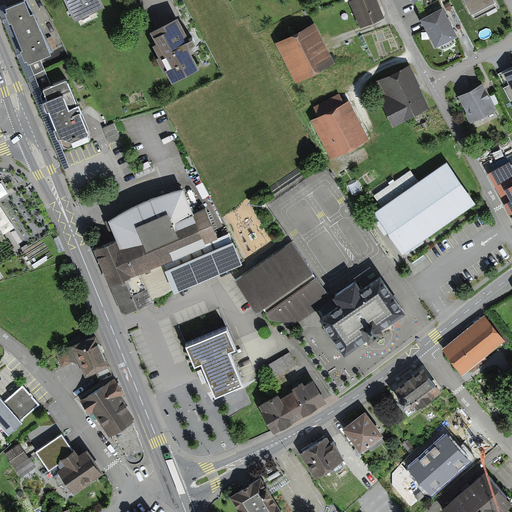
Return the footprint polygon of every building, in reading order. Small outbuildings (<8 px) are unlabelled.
[(41,56),(48,52),(31,12),(28,14),(22,0),(21,0),(3,8),(26,62),(27,61),(41,56)] [(64,0),(74,21),(104,7),(100,0),(64,0)] [(385,18),(377,0),(352,0),(349,1),(360,28),(385,18)] [(499,3),(497,0),(470,0),(478,14),(499,3)] [(421,19),(436,46),(457,35),(442,8),(421,19)] [(152,45),(170,82),(198,68),(188,49),(192,47),(177,18),(150,31),(156,43),(152,45)] [(276,44),(296,84),(335,64),(315,24),(276,44)] [(70,148),(92,139),(67,78),(52,84),(41,56),(27,61),(61,144),(70,148)] [(372,84),(393,125),(431,107),(410,65),(372,84)] [(458,95),(471,122),(496,110),(484,83),(458,95)] [(310,120),(330,159),(368,139),(349,102),(343,104),(339,96),(313,109),(317,117),(310,120)] [(105,128),(112,143),(121,139),(115,124),(105,128)] [(488,170),(511,213),(511,162),(510,158),(488,170)] [(374,212),(402,254),(475,204),(447,163),(418,183),(411,173),(375,198),(381,207),(374,212)] [(330,194),(337,191),(331,177),(314,184),(323,204),(333,199),(330,194)] [(114,237),(93,245),(123,316),(160,301),(158,297),(246,261),(233,228),(221,233),(209,204),(196,210),(186,184),(106,217),(114,237)] [(307,190),(280,209),(323,270),(350,251),(307,190)] [(293,242),(235,280),(257,312),(264,307),(273,320),(291,321),(294,325),(332,300),(293,242)] [(338,305),(319,318),(342,352),(403,312),(379,276),(359,290),(354,282),(332,296),(338,305)] [(442,349),(462,374),(504,341),(485,316),(442,349)] [(235,344),(227,324),(186,341),(195,363),(202,360),(216,391),(242,380),(228,347),(235,344)] [(77,362),(84,377),(110,365),(96,334),(54,353),(62,369),(77,362)] [(290,354),(269,366),(275,376),(296,364),(290,354)] [(390,391),(406,413),(441,390),(425,367),(390,391)] [(84,399),(109,435),(134,417),(120,398),(126,394),(114,377),(84,399)] [(260,406),(274,430),(325,402),(312,380),(304,385),(302,382),(291,388),(293,392),(281,398),(279,395),(260,406)] [(19,421),(37,405),(22,388),(5,404),(0,398),(0,426),(8,435),(22,423),(19,421)] [(342,427),(359,450),(382,434),(365,411),(342,427)] [(55,465),(73,491),(100,472),(84,450),(77,454),(61,432),(34,451),(48,470),(55,465)] [(431,496),(471,462),(447,434),(407,468),(431,496)] [(299,453),(314,477),(344,459),(334,441),(331,442),(327,436),(299,453)] [(20,444),(6,453),(21,478),(35,468),(20,444)] [(348,467),(356,478),(369,469),(361,458),(348,467)] [(440,508),(443,511),(499,511),(511,501),(484,469),(440,508)] [(230,495),(240,511),(281,511),(261,477),(230,495)]
